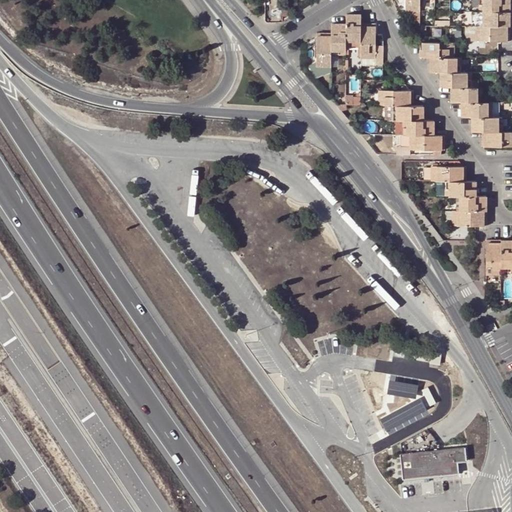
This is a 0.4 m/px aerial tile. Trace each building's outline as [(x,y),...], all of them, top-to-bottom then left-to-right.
[(404,0),(405,10),(411,10),(411,26),(420,26),(419,0),(404,0)] [(510,12),(509,0),(479,0),(479,12),(510,12)] [(479,12),(479,26),(510,26),(510,12),(479,12)] [(347,14),(346,24),(346,47),(360,47),(361,24),(361,15),(347,14)] [(332,24),(332,33),(331,53),(346,53),(346,47),(346,24),(332,24)] [(375,34),(375,24),(361,24),(360,47),(360,57),(375,57),(375,40),(375,34)] [(510,41),(510,26),(479,26),(475,26),(475,41),(496,41),(510,41)] [(316,65),(320,65),(331,66),(331,53),(332,33),(316,33),(316,37),(316,65)] [(432,57),(454,58),(454,43),(421,42),(421,57),(432,57)] [(442,72),(461,72),(461,58),(454,58),(432,57),(432,72),(442,72)] [(452,87),(472,87),(471,72),(461,72),(442,72),(442,87),(452,87)] [(482,87),(472,87),(452,87),(453,102),(463,102),(482,102),(482,87)] [(410,91),(407,91),(380,89),(379,104),(386,104),(393,104),(413,105),(413,91),(410,91)] [(463,117),(473,117),(493,117),(492,102),(482,102),(463,102),(463,117)] [(413,105),(393,104),(393,120),(396,120),(403,120),(423,120),(423,105),(413,105)] [(502,117),(493,117),(473,117),(473,132),(483,132),(502,132),(502,117)] [(410,135),(432,135),(433,120),(423,120),(403,120),(403,135),(410,135)] [(483,146),(511,146),(511,132),(502,132),(483,132),(483,146)] [(401,145),(410,146),(410,135),(403,135),(401,135),(401,145)] [(410,146),(410,149),(433,149),(433,154),(441,154),(441,149),(442,150),(444,149),(443,136),(432,135),(410,135),(410,146)] [(463,167),(432,166),(432,168),(432,179),(432,181),(445,181),(465,181),(465,166),(463,167)] [(465,181),(445,181),(445,196),(451,196),(456,196),(475,196),(475,181),(465,181)] [(456,204),(456,211),(485,211),(485,196),(475,196),(456,196),(456,204)] [(475,225),(485,225),(485,211),(456,211),(452,211),(452,220),(452,225),(472,225),(475,225)] [(500,271),(511,270),(511,240),(500,241),(500,271)] [(486,241),(486,274),(500,274),(500,271),(500,241),(486,241)] [(431,352),(429,362),(439,364),(441,353),(431,352)] [(401,453),(403,477),(458,471),(457,460),(465,459),(464,445),(401,453)]
